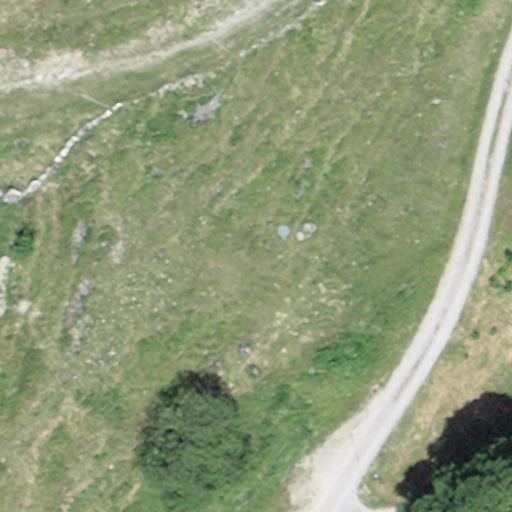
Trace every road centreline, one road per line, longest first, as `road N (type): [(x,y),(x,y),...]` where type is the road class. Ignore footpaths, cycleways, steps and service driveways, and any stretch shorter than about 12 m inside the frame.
road 1 (track): [(343,511),(458,284),(511,64)]
road 2 (track): [(0,120),(164,66),(288,0)]
